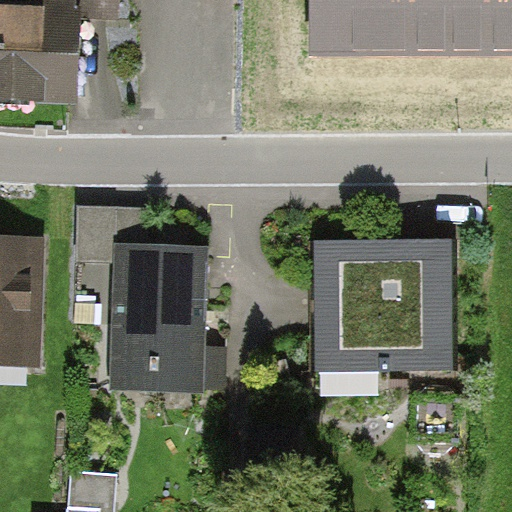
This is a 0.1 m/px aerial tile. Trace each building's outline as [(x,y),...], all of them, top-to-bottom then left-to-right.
[(32,0),(32,7),(0,5),(0,99),(87,104),(91,14),(131,16),(131,0),(32,0)] [(511,0),(310,0),(310,55),(511,54),(511,0)] [(0,370),(43,371),(46,236),(0,235),(0,370)] [(459,239),(319,241),(321,368),(461,366),(459,239)] [(219,242),(118,240),(115,389),(216,391),(219,242)]
